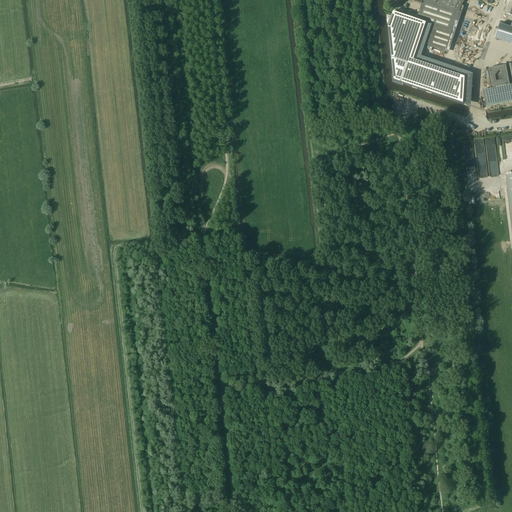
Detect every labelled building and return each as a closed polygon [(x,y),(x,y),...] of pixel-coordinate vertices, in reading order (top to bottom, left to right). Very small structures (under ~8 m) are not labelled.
[(411,0),(411,1),(422,4),(418,16),(429,20),(427,26),(433,28),(427,46),(437,49),(445,52),(458,11),(459,12),(461,6),(465,0),(411,0)] [(511,24),(511,27),(500,24),(495,39),(511,44),(511,24)] [(422,36),(387,25),(395,81),(463,104),(461,82),(412,65),(422,36)] [(478,39),(483,28),(475,25),(473,32),(472,32),(470,36),(478,39)] [(489,69),(493,88),(510,85),(506,65),(489,69)] [(511,84),(510,85),(493,88),(493,89),(483,91),(486,106),(511,101),(511,84)]
